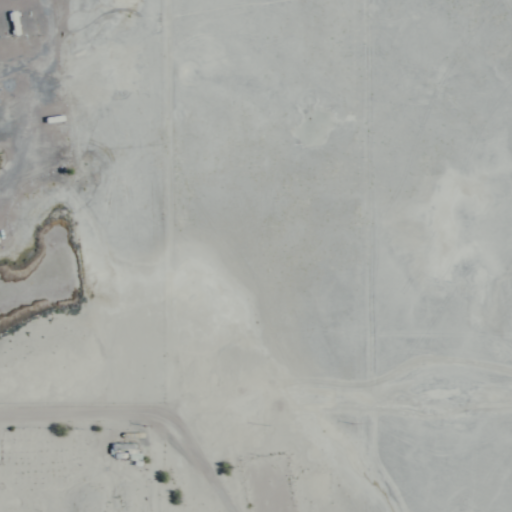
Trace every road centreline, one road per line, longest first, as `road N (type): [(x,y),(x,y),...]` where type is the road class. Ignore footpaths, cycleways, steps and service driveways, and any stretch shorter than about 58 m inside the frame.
road 1 (track): [(146,414),(219,390),(345,391),(456,360),(511,368)]
road 2 (residential): [(0,412),(115,406),(146,414),(190,450),(237,511)]
